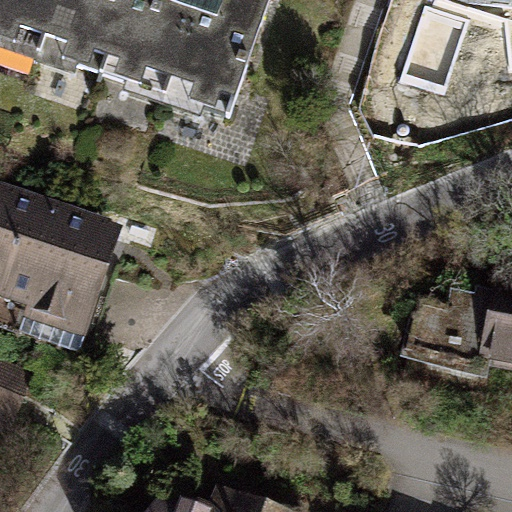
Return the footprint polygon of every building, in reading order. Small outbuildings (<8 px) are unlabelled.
[(0,0),(0,34),(45,50),(61,0),(0,0)] [(133,0),(61,0),(45,50),(110,71),(133,0)] [(203,0),(133,0),(110,71),(174,91),(203,0)] [(269,0),(203,0),(174,91),(233,111),(269,0)] [(0,205),(0,295),(93,327),(128,226),(7,185),(0,205)] [(495,292),(424,279),(408,361),(489,376),(491,364),(511,367),(511,268),(500,266),(495,292)] [(39,375),(0,358),(0,427),(16,433),(39,375)] [(291,511),(215,487),(207,511),(208,511),(291,511)] [(208,511),(207,511),(182,502),(158,504),(152,511),(208,511)]
